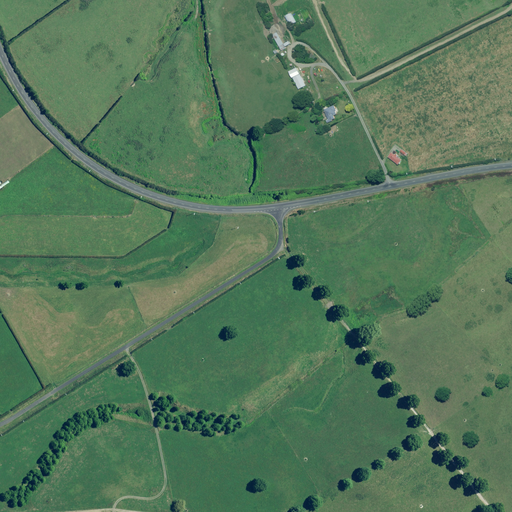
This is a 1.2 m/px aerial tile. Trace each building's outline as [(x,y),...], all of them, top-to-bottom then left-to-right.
[(296,23),(291,14),(285,17),(290,26),(296,23)] [(286,49),(277,33),(273,35),(282,51),(286,49)] [(306,86),(297,68),(289,72),(292,78),(293,78),(299,90),(306,86)] [(337,111),(335,106),(325,110),(329,120),(327,121),(328,123),(336,120),(334,116),(337,115),(336,111),(337,111)] [(402,160),(392,153),(389,158),(398,165),(402,160)]
